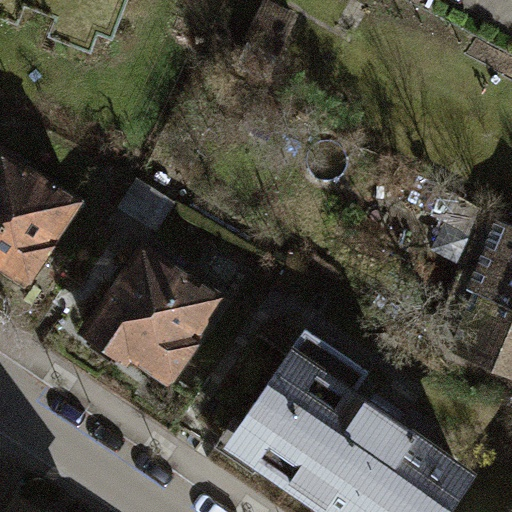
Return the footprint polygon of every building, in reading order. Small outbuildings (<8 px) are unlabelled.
[(18,0),(96,29),(107,0),(18,0)] [(1,149),(0,150),(0,264),(21,279),(75,201),(1,149)] [(511,229),(491,277),(487,277),(476,302),(457,295),(442,326),(449,344),(511,372),(511,229)] [(143,244),(84,329),(123,356),(127,350),(161,374),(216,295),(143,244)] [(306,328),(239,425),(265,443),(256,456),(325,503),(333,490),(365,511),(441,511),(463,482),(432,461),(439,451),(351,390),(365,369),(306,328)] [(42,511),(15,494),(2,511),(42,511)]
